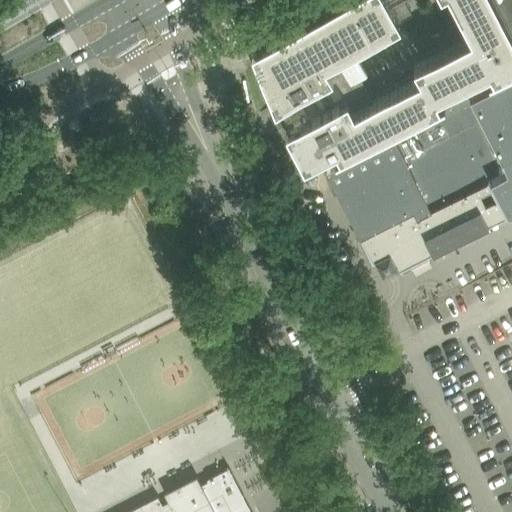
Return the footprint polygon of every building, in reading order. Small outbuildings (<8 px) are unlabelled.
[(456,0),(472,30),(415,60),(421,72),(374,97),(362,72),(368,69),(355,45),(349,49),(348,46),(402,16),(392,0),(332,0),(261,41),(253,46),(276,105),(297,93),(299,97),(298,98),(297,99),(296,100),(295,101),(295,103),(295,104),(295,106),(296,107),(296,108),(297,109),(299,110),(300,111),(301,111),(303,111),(304,111),(306,110),(308,115),(286,126),(305,162),(337,146),(340,152),(336,154),(337,155),(446,99),(445,98),(441,100),(438,94),(491,67),(494,73),(490,75),(491,76),(511,65),(511,26),(498,0),(456,0)] [(511,0),(503,0),(511,17),(511,0)] [(379,259),(393,264),(398,261),(399,264),(402,263),(405,269),(437,252),(434,246),(507,208),(507,207),(511,204),(511,68),(326,164),(374,255),(377,254),(379,259)] [(67,118),(68,120),(72,129),(83,124),(78,113),(67,118)] [(203,482),(170,499),(163,503),(159,494),(124,511),(253,511),(229,466),(208,477),(209,479),(203,482)]
